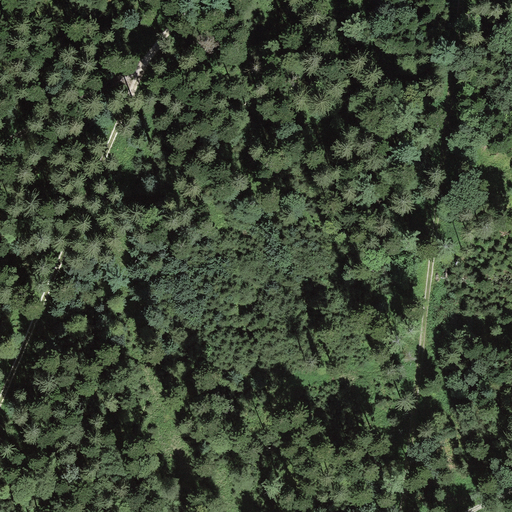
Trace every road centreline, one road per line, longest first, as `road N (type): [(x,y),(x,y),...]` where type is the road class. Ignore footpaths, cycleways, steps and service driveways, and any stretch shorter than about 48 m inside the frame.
road 1 (track): [(462,0),(404,511)]
road 2 (track): [(185,0),(149,47),(0,394)]
road 3 (track): [(0,145),(138,73)]
